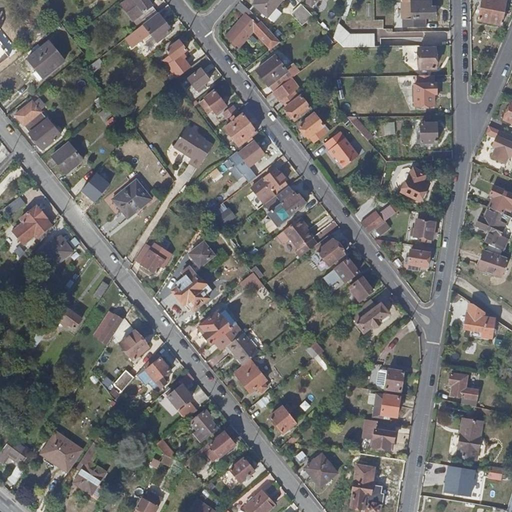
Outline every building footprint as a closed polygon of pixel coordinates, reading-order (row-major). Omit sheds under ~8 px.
[(138,17),(152,7),(148,2),(147,0),(128,0),(121,6),(133,21),(138,17)] [(258,0),(254,5),(271,20),(275,16),(271,12),(281,0),(258,0)] [(511,0),(502,0),(503,1),(497,0),(482,0),(481,7),(480,12),(478,22),(501,26),(505,4),(511,5),(511,0)] [(430,1),(422,1),(412,1),(412,2),(403,2),(402,2),(402,28),(425,28),(425,18),(435,18),(435,9),(430,9),(430,5),(430,1)] [(345,3),(341,14),(346,15),(349,5),(345,3)] [(296,10),(307,21),(313,16),(301,4),(296,10)] [(138,17),(144,25),(158,14),(152,7),(138,17)] [(158,14),(144,25),(151,34),(158,43),(170,33),(167,30),(169,28),(158,14)] [(245,16),(226,37),(239,49),(257,27),(245,16)] [(348,35),(338,23),(333,36),(338,41),(344,47),(371,47),(371,35),(348,35)] [(131,48),(151,34),(144,25),(124,39),(131,48)] [(0,63),(17,50),(0,28),(0,63)] [(164,61),(178,79),(191,68),(184,60),(181,56),(183,54),(187,50),(179,41),(166,51),(170,56),(164,61)] [(38,70),(36,72),(34,73),(41,82),(65,62),(50,44),(30,59),(38,70)] [(435,50),(418,49),(418,67),(435,67),(435,50)] [(257,71),(274,92),(286,83),(281,77),(288,71),(275,56),(257,71)] [(101,58),(91,65),(95,71),(105,63),(101,58)] [(27,61),(36,72),(38,70),(30,59),(27,61)] [(204,89),(202,86),(207,83),(210,80),(201,69),(188,80),(196,91),(199,89),(201,91),(204,89)] [(433,76),(382,77),(382,82),(405,82),(405,84),(416,84),(416,85),(415,85),(414,106),(432,106),(433,95),(435,95),(435,85),(433,85),(433,76)] [(274,92),(273,93),(281,103),(282,102),(294,92),(299,88),(291,79),(286,83),(274,92)] [(104,85),(98,90),(102,95),(108,90),(104,85)] [(214,92),(200,103),(209,115),(214,111),(216,114),(226,107),(214,92)] [(294,92),(282,102),(287,108),(286,109),(295,121),(310,109),(301,97),(299,98),(294,92)] [(16,116),(31,133),(48,119),(33,102),(16,116)] [(223,114),(228,120),(229,119),(233,116),(238,112),(233,106),(223,114)] [(109,112),(107,108),(100,114),(102,117),(109,112)] [(310,137),(315,144),(327,134),(322,127),(324,126),(314,114),(299,127),(308,139),(310,137)] [(233,116),(229,119),(233,123),(225,128),(239,146),(246,140),(249,143),(253,139),(251,136),(256,132),(243,115),(236,120),(233,116)] [(359,123),(355,118),(354,117),(353,118),(350,121),(355,127),(359,123)] [(48,119),(31,133),(43,149),(60,135),(48,119)] [(370,135),(359,123),(355,127),(366,139),(370,135)] [(420,144),(436,144),(436,124),(420,124),(420,144)] [(173,148),(183,154),(185,152),(192,158),(191,160),(189,163),(193,165),(197,169),(212,147),(203,141),(204,140),(188,129),(182,138),(180,137),(173,148)] [(511,137),(501,132),(498,139),(497,139),(491,151),(494,152),(492,158),(504,164),(507,158),(509,159),(511,152),(511,137)] [(340,133),(325,145),(330,151),(328,152),(334,159),(335,158),(343,169),(359,157),(340,133)] [(255,142),(240,153),(250,166),(265,155),(255,142)] [(70,144),(53,158),(67,175),(83,162),(70,144)] [(440,153),(440,162),(452,162),(452,153),(440,153)] [(277,195),(288,186),(285,182),(287,180),(280,172),(279,173),(276,169),(265,178),(267,181),(265,183),(273,192),(274,190),(277,195)] [(420,187),(422,183),(425,176),(414,170),(402,193),(419,202),(420,200),(424,200),(426,195),(425,193),(424,192),(425,190),(420,187)] [(97,173),(81,191),(94,202),(109,184),(97,173)] [(136,182),(112,201),(128,221),(151,201),(136,182)] [(297,197),(288,186),(277,195),(275,196),(290,215),(305,203),(299,195),(297,197)] [(494,199),(489,209),(502,215),(504,210),(510,213),(511,209),(511,195),(493,187),(489,197),(494,199)] [(21,198),(5,210),(11,218),(27,206),(21,198)] [(395,204),(383,214),(387,220),(400,210),(395,204)] [(38,207),(22,220),(24,224),(13,233),(24,246),(35,237),(37,240),(52,227),(48,221),(48,220),(38,207)] [(489,245),(501,251),(502,252),(508,241),(499,237),(506,222),(508,223),(510,219),(502,215),(489,209),(484,220),(479,219),(476,226),(489,233),(484,244),(486,244),(489,245)] [(200,227),(208,215),(202,211),(194,223),(200,227)] [(384,223),(379,217),(376,213),(362,224),(370,234),(384,223)] [(433,224),(434,216),(419,213),(417,221),(416,221),(413,235),(411,234),(411,237),(423,239),(431,241),(434,224),(433,224)] [(387,220),(383,214),(379,217),(384,223),(387,220)] [(301,218),(298,220),(306,229),(308,228),(301,218)] [(306,229),(298,220),(284,231),(282,232),(276,236),(281,243),(284,243),(290,240),(296,249),(294,251),(298,258),(314,245),(316,244),(306,229)] [(238,231),(235,227),(224,236),(227,240),(238,231)] [(333,239),(332,239),(328,234),(316,244),(314,245),(318,250),(317,251),(329,265),(344,253),(333,239)] [(62,238),(45,251),(57,267),(74,253),(62,238)] [(146,244),(136,260),(154,272),(163,259),(151,251),(153,249),(146,244)] [(189,254),(200,267),(213,257),(203,244),(189,254)] [(430,248),(411,245),(408,265),(405,265),(404,269),(417,271),(418,267),(427,269),(430,248)] [(498,260),(501,251),(489,245),(485,255),(483,254),(477,272),(499,280),(505,263),(498,260)] [(391,262),(397,270),(403,265),(396,257),(391,262)] [(348,259),(334,269),(345,283),(358,272),(348,259)] [(190,269),(183,275),(185,277),(176,284),(178,286),(172,291),(184,306),(187,303),(193,311),(208,298),(204,294),(207,291),(201,283),(190,269)] [(257,294),(265,290),(255,273),(240,282),(246,292),(254,288),(257,294)] [(363,278),(350,288),(360,301),(373,291),(363,278)] [(104,281),(94,295),(100,299),(110,285),(104,281)] [(202,281),(201,283),(207,291),(209,290),(202,281)] [(371,299),(350,315),(365,332),(373,326),(375,328),(381,324),(379,321),(388,313),(380,304),(377,306),(371,299)] [(484,313),(474,306),(469,305),(467,315),(465,315),(463,329),(482,333),(484,333),(486,319),(483,319),(484,315),(484,313)] [(63,306),(51,322),(58,327),(61,323),(66,327),(68,324),(76,330),(82,320),(63,306)] [(227,346),(238,338),(240,336),(233,328),(239,323),(227,307),(221,311),(220,310),(217,313),(200,326),(205,333),(203,335),(210,344),(211,343),(219,352),(227,346)] [(496,317),(484,315),(483,319),(486,319),(484,333),(482,333),(481,338),(493,340),(496,317)] [(113,334),(123,321),(116,316),(106,329),(113,334)] [(121,344),(134,361),(149,348),(136,332),(121,344)] [(227,346),(242,365),(248,361),(258,354),(242,334),(240,336),(238,338),(227,346)] [(154,381),(159,387),(161,389),(167,384),(162,379),(171,371),(161,359),(160,360),(156,354),(145,367),(148,370),(147,371),(154,381)] [(325,365),(317,354),(313,357),(323,370),(327,367),(325,365)] [(242,365),(233,373),(250,393),(264,382),(248,361),(242,365)] [(385,390),(400,393),(404,373),(388,370),(385,390)] [(190,374),(179,383),(183,387),(169,398),(179,410),(192,399),(185,389),(195,380),(190,374)] [(117,385),(123,392),(133,380),(128,375),(117,385)] [(460,398),(459,405),(474,408),(477,394),(465,391),(467,378),(451,375),(449,386),(452,387),(451,397),(460,398)] [(159,387),(154,381),(151,384),(156,390),(159,387)] [(268,393),(257,402),(261,407),(272,398),(268,393)] [(400,398),(376,395),(372,417),(383,419),(384,416),(389,416),(396,418),(400,398)] [(270,418),(282,434),(295,424),(282,408),(270,418)] [(200,410),(191,417),(194,421),(192,424),(199,432),(201,430),(207,438),(218,429),(212,422),(213,420),(206,412),(204,414),(200,410)] [(457,450),(468,452),(469,448),(478,450),(483,423),(463,419),(457,450)] [(395,425),(375,422),(374,431),(375,431),(372,448),(389,451),(390,444),(393,444),(395,434),(393,434),(395,425)] [(231,425),(222,433),(224,434),(210,446),(215,451),(212,453),(209,450),(205,454),(212,464),(220,458),(221,458),(234,446),(227,437),(235,430),(231,425)] [(287,443),(293,444),(305,432),(301,428),(287,443)] [(56,432),(45,449),(62,460),(59,464),(68,471),(83,450),(56,432)] [(7,436),(0,445),(0,450),(1,451),(0,452),(0,460),(4,464),(10,455),(21,463),(30,450),(12,437),(11,439),(7,436)] [(96,443),(102,447),(106,442),(100,437),(96,443)] [(68,479),(92,495),(99,484),(107,472),(92,462),(102,447),(96,443),(94,441),(68,479)] [(166,457),(171,460),(174,455),(162,441),(157,445),(166,457)] [(62,460),(45,449),(40,456),(57,468),(59,464),(62,460)] [(182,461),(174,455),(171,460),(180,464),(182,461)] [(306,468),(320,486),(334,474),(321,456),(306,468)] [(235,462),(229,467),(231,470),(230,471),(241,484),(255,472),(244,460),(237,465),(235,462)] [(17,483),(26,469),(18,464),(9,477),(17,483)] [(381,495),(382,488),(371,486),(373,468),(355,465),(351,492),(353,492),(351,508),(359,509),(360,505),(366,506),(365,510),(364,511),(378,511),(379,506),(382,507),(384,495),(381,495)] [(475,471),(449,467),(444,492),(471,496),(475,471)] [(511,482),(511,476),(501,475),(500,475),(491,473),(490,479),(511,482)] [(99,484),(92,495),(91,497),(97,501),(105,488),(99,484)] [(206,490),(218,501),(222,498),(209,484),(204,487),(206,490)] [(262,493),(245,507),(246,509),(244,511),(268,511),(274,507),(262,493)] [(143,496),(136,509),(140,511),(155,511),(162,501),(151,494),(148,499),(143,496)] [(212,511),(198,501),(190,511),(212,511)]
